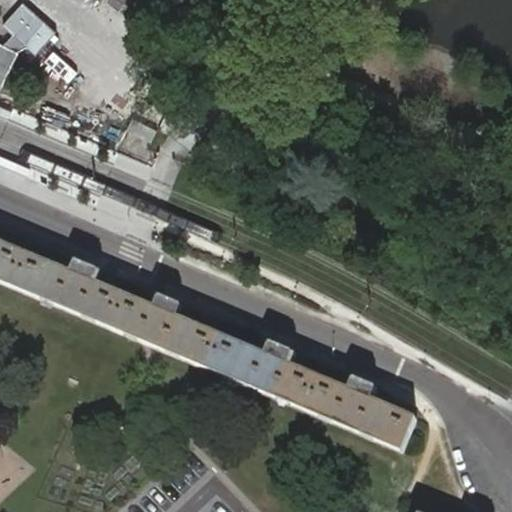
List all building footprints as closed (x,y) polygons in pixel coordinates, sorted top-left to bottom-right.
[(0,38),(0,92),(7,96),(28,52),(0,38)] [(128,119),(120,149),(146,156),(154,126),(128,119)] [(0,284),(403,455),(417,422),(372,403),(351,394),(290,367),(269,359),(180,321),(159,312),(96,285),(76,276),(0,244),(0,284)] [(81,264),(76,276),(96,285),(101,273),(81,264)] [(164,299),(159,312),(180,321),(185,308),(164,299)] [(274,346),(269,359),(290,367),(295,355),(274,346)] [(351,394),(372,403),(377,390),(356,381),(351,394)]
